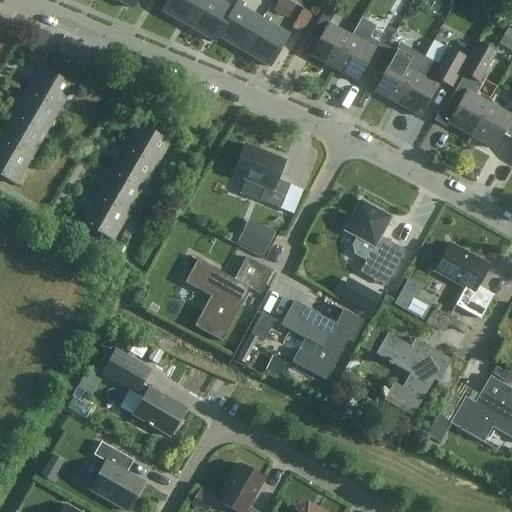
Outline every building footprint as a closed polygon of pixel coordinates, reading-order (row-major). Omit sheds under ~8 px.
[(116,0),(131,8),(135,0),(116,0)] [(188,26),(203,0),(167,0),(161,11),(188,26)] [(203,0),(188,26),(215,42),(218,37),(234,10),(233,9),(217,0),(203,0)] [(287,18),(294,5),(285,0),(278,0),(273,10),(287,18)] [(262,20),(261,19),(242,8),(244,4),(238,1),(233,9),(234,10),(218,37),(244,52),(262,20)] [(292,28),(302,34),(313,14),(303,9),(292,28)] [(396,10),(388,25),(397,30),(405,15),(396,10)] [(333,69),(351,36),(328,23),(332,16),(323,11),(309,36),(318,41),(310,56),(333,69)] [(262,20),(244,52),(269,67),(288,35),(268,23),(270,19),(263,16),(261,19),(262,20)] [(373,71),(387,47),(370,38),(376,27),(361,18),(351,36),(333,69),(356,82),(364,66),(373,71)] [(511,31),(507,29),(498,44),(511,52),(511,31)] [(478,78),(495,48),(478,38),(461,69),(465,72),(447,103),(456,108),(448,124),(471,136),(489,104),(466,91),(474,76),(478,78)] [(373,91),(396,104),(422,57),(399,44),(395,51),(387,47),(373,71),(382,76),(373,91)] [(422,57),(396,104),(419,117),(436,87),(437,84),(438,82),(449,88),(464,62),(446,52),(438,66),(437,65),(422,57)] [(25,92),(58,111),(72,86),(40,68),(25,92)] [(11,117),(44,135),(58,111),(25,92),(11,117)] [(489,104),(471,136),(493,149),(502,134),(511,139),(511,136),(511,114),(511,116),(489,104)] [(0,136),(0,142),(30,160),(44,135),(11,117),(0,136)] [(122,148),(155,167),(169,143),(136,124),(122,148)] [(0,175),(16,185),(30,160),(0,142),(0,175)] [(280,208),(289,185),(277,180),(278,178),(284,161),(244,144),(232,174),(243,178),(244,179),(239,192),(259,200),(275,206),(280,208)] [(108,173),(141,192),(155,167),(122,148),(108,173)] [(94,197),(127,216),(141,192),(108,173),(94,197)] [(112,240),(127,216),(94,197),(80,222),(112,240)] [(390,275),(404,250),(399,248),(395,246),(380,237),(382,233),(391,217),(380,211),(373,208),(360,201),(344,231),(356,237),(352,245),(355,254),(366,260),(366,261),(390,275)] [(258,239),(262,230),(265,224),(271,213),(248,202),(235,228),(258,239)] [(455,305),(480,319),(493,295),(477,286),(489,264),(449,243),(434,271),(464,288),(455,305)] [(197,259),(184,283),(210,296),(194,326),(222,341),(249,289),(259,295),(272,271),(245,257),(233,279),(197,259)] [(423,288),(407,280),(401,291),(417,299),(423,288)] [(378,300),(354,286),(347,301),(370,314),(378,300)] [(293,301),(280,325),(316,344),(310,355),(298,349),(291,362),(326,381),(348,340),(352,342),(364,321),(342,310),(335,323),(293,301)] [(442,308),(433,320),(449,331),(457,318),(442,308)] [(275,320),(262,313),(251,333),(264,340),(275,320)] [(369,324),(358,345),(367,350),(379,329),(369,324)] [(410,346),(387,333),(375,354),(410,374),(402,388),(393,383),(383,400),(412,417),(433,380),(436,381),(438,382),(441,377),(451,360),(441,354),(414,339),(410,346)] [(243,364),(257,339),(249,335),(236,360),(243,364)] [(156,364),(162,353),(154,348),(147,359),(156,364)] [(150,370),(115,350),(101,374),(143,398),(133,416),(169,437),(186,409),(149,388),(142,384),(150,370)] [(351,391),(359,376),(346,370),(338,384),(351,391)] [(511,399),(510,399),(511,395),(511,389),(489,377),(474,403),(464,397),(449,423),(479,441),(490,424),(511,438),(511,399)] [(105,462),(89,490),(127,511),(143,483),(118,468),(125,456),(101,442),(93,455),(105,462)] [(51,482),(63,462),(52,455),(40,476),(51,482)] [(238,464),(217,501),(236,511),(256,511),(248,507),(264,479),(238,464)] [(215,496),(199,488),(193,500),(208,508),(215,496)]
